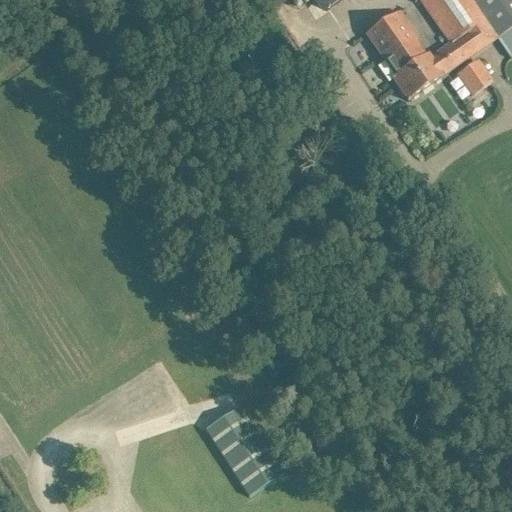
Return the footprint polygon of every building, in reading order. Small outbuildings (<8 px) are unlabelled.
[(318,0),(327,12),(345,0),(318,0)] [(378,68),(389,84),(393,81),(408,103),(498,40),(469,0),(419,0),(448,41),(434,51),(436,55),(431,59),(428,55),(425,57),(415,43),(418,41),(399,14),(366,37),(385,64),(378,68)] [(511,29),(498,40),(510,58),(511,56),(511,29)] [(465,97),(488,83),(475,60),(451,73),(465,97)] [(283,476),(240,409),(205,432),(249,499),(283,476)]
